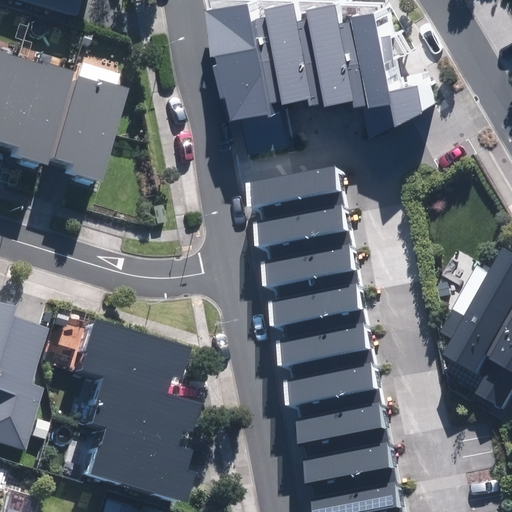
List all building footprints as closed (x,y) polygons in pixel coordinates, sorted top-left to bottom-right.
[(0,0),(0,5),(70,28),(79,0),(0,0)] [(369,139),(422,113),(416,85),(388,90),(373,13),(350,17),(351,21),(339,24),(335,4),(306,10),(307,18),(297,21),(293,4),(263,9),(265,18),(251,21),(247,3),(204,12),(213,57),(215,57),(217,64),(213,65),(220,99),(224,98),(229,121),(243,118),(251,156),(291,148),(282,104),(307,99),(308,106),(323,103),(324,107),(353,102),(354,108),(362,106),(369,139)] [(2,173),(93,190),(125,91),(0,51),(0,155),(9,158),(2,173)] [(246,182),(309,511),(401,511),(335,165),(246,182)] [(511,252),(502,247),(488,272),(476,265),(438,331),(451,339),(442,354),(482,377),(473,393),(501,409),(511,390),(511,426),(511,427),(511,252)] [(6,303),(0,301),(0,443),(22,450),(43,382),(30,378),(45,328),(2,315),(6,303)] [(95,426),(78,477),(172,508),(186,467),(175,463),(180,448),(166,444),(172,428),(182,431),(191,403),(158,392),(163,377),(174,380),(185,349),(90,317),(71,373),(93,381),(80,421),(95,426)] [(261,511),(259,488),(242,489),(244,511),(261,511)]
